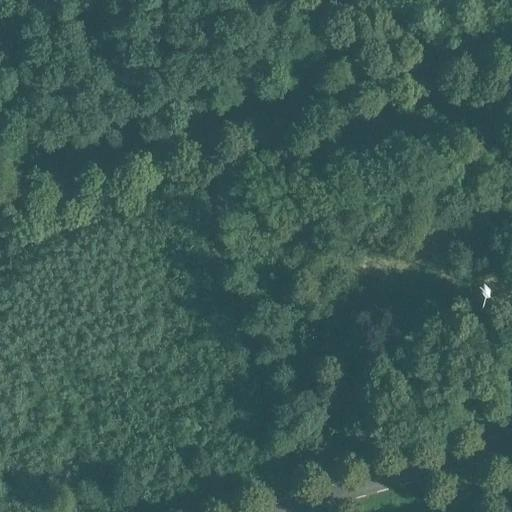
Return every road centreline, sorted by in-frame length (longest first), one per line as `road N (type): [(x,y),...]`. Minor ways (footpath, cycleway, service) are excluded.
road 1 (unclassified): [(282,511),(511,444)]
road 2 (track): [(511,145),(401,27),(364,0)]
